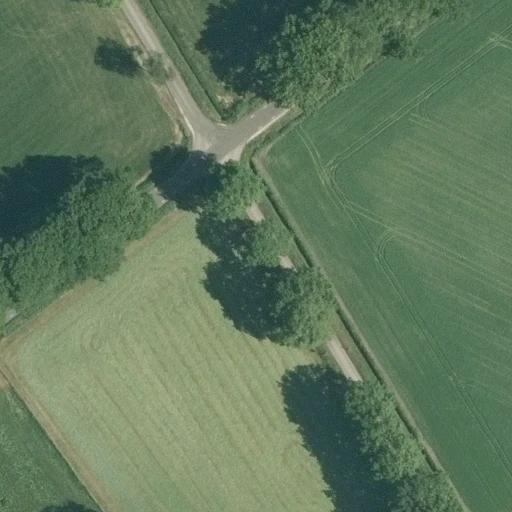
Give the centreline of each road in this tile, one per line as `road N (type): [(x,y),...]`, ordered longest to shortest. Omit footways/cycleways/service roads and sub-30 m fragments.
road 1 (unclassified): [(426,511),(220,155)]
road 2 (tertiary): [(0,325),(220,155)]
road 3 (tertiary): [(220,155),(423,0)]
road 4 (unclassified): [(220,155),(125,0)]
